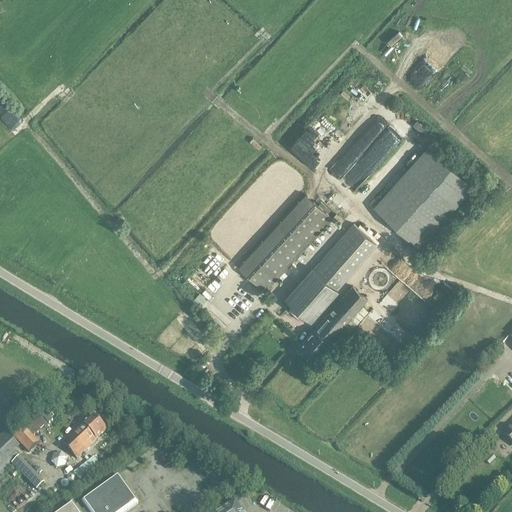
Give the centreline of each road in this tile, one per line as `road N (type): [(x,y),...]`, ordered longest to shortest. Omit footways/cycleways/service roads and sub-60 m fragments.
road 1 (track): [(199,87),(279,149),(155,276),(22,121),(62,86),(72,95)]
road 2 (tertiary): [(395,511),(0,272)]
road 3 (track): [(279,149),(316,177),(398,85),(510,181)]
road 4 (track): [(511,301),(423,271),(351,208)]
